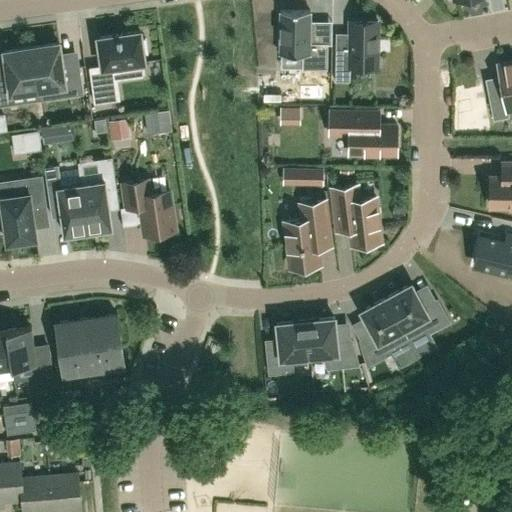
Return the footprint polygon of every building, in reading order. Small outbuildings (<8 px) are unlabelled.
[(280,9),(280,52),(281,52),(302,53),(302,67),(327,67),(328,43),(328,42),(310,41),(310,20),(310,10),(280,9)] [(378,21),(350,20),(349,54),(335,54),(335,80),(349,80),(350,66),(377,66),(378,21)] [(98,37),(102,64),(103,72),(91,74),(95,102),(119,98),(115,65),(144,61),(143,53),(148,52),(146,38),(141,39),(140,31),(98,37)] [(59,42),(32,46),(38,89),(64,85),(65,95),(82,92),(78,65),(62,67),(59,42)] [(38,89),(32,46),(4,50),(8,75),(0,76),(0,104),(13,102),(12,92),(38,89)] [(508,108),(511,107),(511,60),(497,64),(500,75),(503,94),(489,97),(493,119),(509,116),(508,108)] [(379,124),(379,110),(371,109),(344,109),(330,109),(330,110),(329,133),(349,133),(349,153),(397,153),(397,124),(379,124)] [(8,112),(0,112),(0,130),(10,129),(8,112)] [(109,120),(111,135),(131,133),(128,118),(109,120)] [(43,140),(51,139),(50,127),(42,128),(43,140)] [(38,130),(24,132),(27,149),(40,147),(38,130)] [(80,177),(80,183),(81,183),(88,231),(89,230),(111,227),(112,227),(110,209),(107,189),(117,188),(112,156),(99,158),(101,174),(80,177)] [(511,161),(503,161),(502,176),(490,175),(490,205),(511,204),(511,161)] [(61,185),(58,164),(44,166),(49,197),(59,196),(62,215),(64,234),(65,234),(65,233),(87,230),(87,231),(88,231),(81,183),(80,183),(61,185)] [(301,169),(301,186),(323,186),(323,170),(301,169)] [(36,238),(34,226),(31,203),(45,201),(42,175),(13,179),(15,194),(1,196),(1,199),(0,199),(0,213),(3,213),(7,242),(20,240),(20,244),(34,242),(33,238),(36,238)] [(175,229),(169,189),(150,192),(148,178),(122,182),(126,206),(140,204),(145,234),(175,229)] [(337,228),(350,227),(352,243),(381,239),(376,195),(359,197),(357,183),(332,186),(337,228)] [(320,262),(318,245),(331,243),(325,199),(300,202),(302,218),(284,220),(290,266),(320,262)] [(511,236),(511,232),(506,231),(504,238),(481,233),(481,234),(474,264),(511,272),(511,236)] [(411,283),(386,296),(409,338),(409,337),(432,324),(434,329),(450,321),(437,298),(423,305),(411,283)] [(385,351),(409,338),(386,296),(361,310),(373,332),(359,339),(367,365),(387,355),(385,351)] [(63,371),(83,368),(85,368),(84,358),(101,356),(102,366),(124,363),(117,313),(56,322),(63,371)] [(337,340),(335,323),(334,316),(306,319),(309,355),(323,354),(327,367),(359,364),(352,339),(337,340)] [(292,357),(309,355),(306,319),(277,322),(278,338),(279,346),(266,347),(269,373),(294,371),(292,357)] [(34,347),(31,326),(7,329),(13,366),(35,362),(37,377),(51,375),(47,345),(34,347)] [(0,331),(0,367),(13,366),(7,329),(6,329),(6,331),(0,331)] [(60,391),(62,407),(74,406),(71,389),(60,391)] [(32,401),(18,402),(19,411),(33,409),(32,401)] [(19,411),(18,402),(3,405),(7,433),(36,429),(33,409),(19,411)] [(0,463),(0,505),(5,506),(4,498),(24,497),(22,476),(21,461),(0,463)] [(50,474),(53,511),(61,511),(62,510),(82,508),(79,471),(50,474)] [(22,476),(24,497),(25,511),(35,511),(45,511),(53,511),(50,474),(22,476)]
